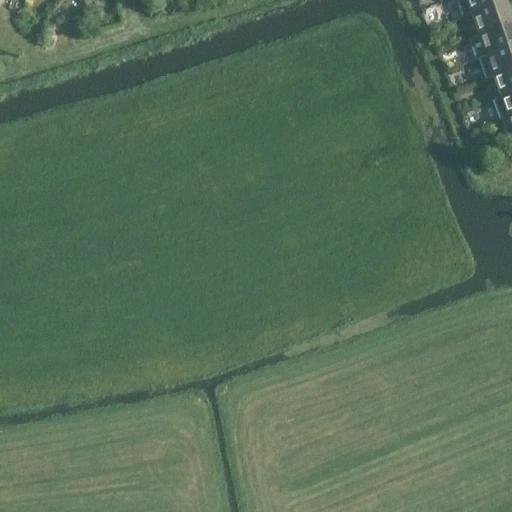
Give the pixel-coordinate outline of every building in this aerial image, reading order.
[(456,0),(463,21),(472,18),(507,5),(505,0),(456,0)] [(472,18),(479,38),(511,26),(511,19),(507,5),(472,18)] [(511,26),(479,38),(486,58),(511,49),(511,26)] [(511,49),(486,58),(479,61),(486,81),(493,79),(511,72),(511,49)] [(511,95),(511,72),(493,79),(500,99),(511,95)] [(511,95),(500,99),(493,102),(500,122),(511,118),(511,95)] [(511,118),(500,122),(508,143),(511,141),(511,118)]
